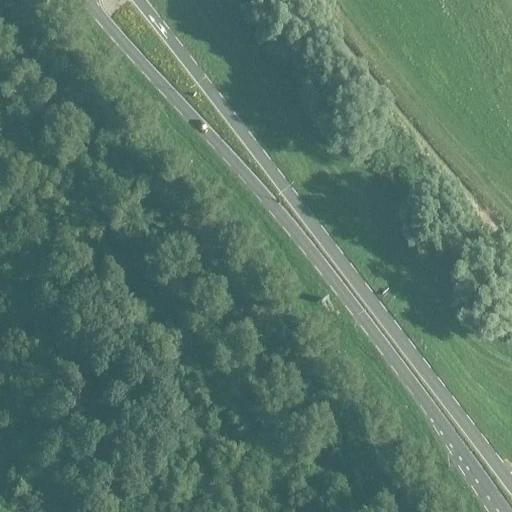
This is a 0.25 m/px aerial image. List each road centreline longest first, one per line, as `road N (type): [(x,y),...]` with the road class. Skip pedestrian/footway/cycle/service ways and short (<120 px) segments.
road 1 (secondary): [(91,0),(272,208),(499,511)]
road 2 (secondary): [(511,499),(136,0)]
